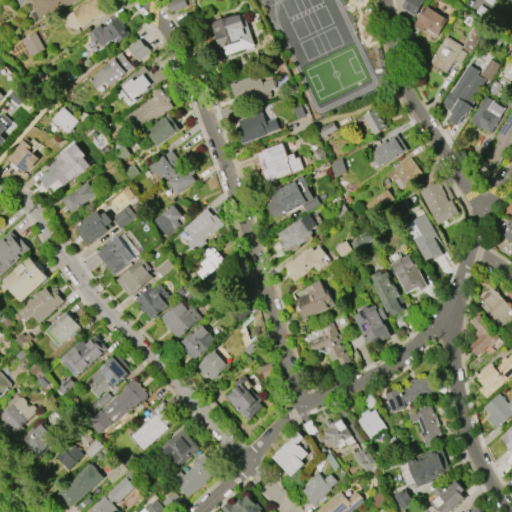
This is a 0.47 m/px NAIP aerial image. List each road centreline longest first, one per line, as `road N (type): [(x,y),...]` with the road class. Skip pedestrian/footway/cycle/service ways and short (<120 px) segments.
road 1 (residential): [(141,0),(188,70),(234,189),(299,406)]
road 2 (residential): [(0,189),(33,204),(84,287),(248,460),(286,511)]
road 3 (residential): [(511,506),(475,434),(450,309),(483,208),(511,172)]
road 4 (residential): [(193,511),(299,406),(399,362),(450,309)]
road 5 (residential): [(382,0),(420,116),(483,208)]
